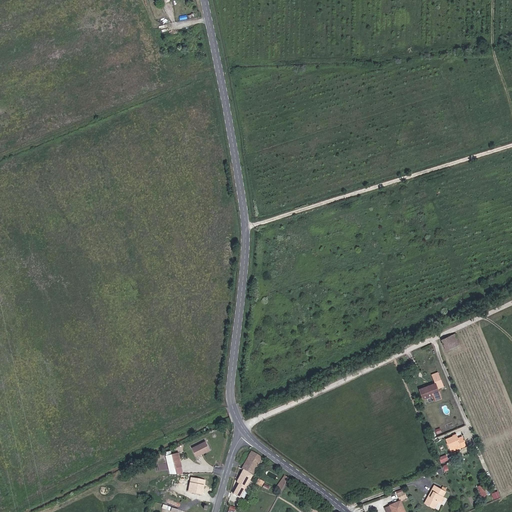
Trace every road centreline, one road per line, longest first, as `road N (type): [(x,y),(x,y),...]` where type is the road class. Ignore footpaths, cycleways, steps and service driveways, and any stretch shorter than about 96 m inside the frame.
road 1 (tertiary): [(205,0),(247,227),(232,384),(240,428)]
road 2 (unclassified): [(240,428),(511,302)]
road 3 (tertiary): [(240,428),(345,511)]
